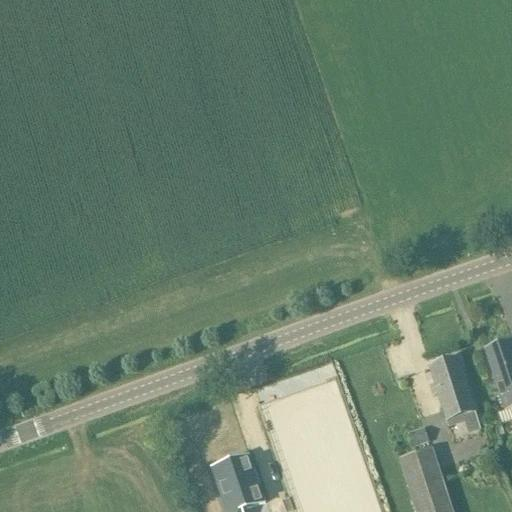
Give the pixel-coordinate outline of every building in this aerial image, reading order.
[(511,345),(511,342),(485,350),(504,412),(506,411),(511,409),(511,345)] [(458,360),(430,369),(447,422),(465,416),(471,434),(481,431),(475,413),(458,360)] [(188,432),(196,455),(245,438),(236,415),(188,432)] [(408,435),(413,449),(429,443),(425,429),(408,435)] [(399,461),(415,511),(452,511),(432,450),(399,461)] [(249,457),(211,470),(225,511),(242,511),(265,504),(249,457)]
